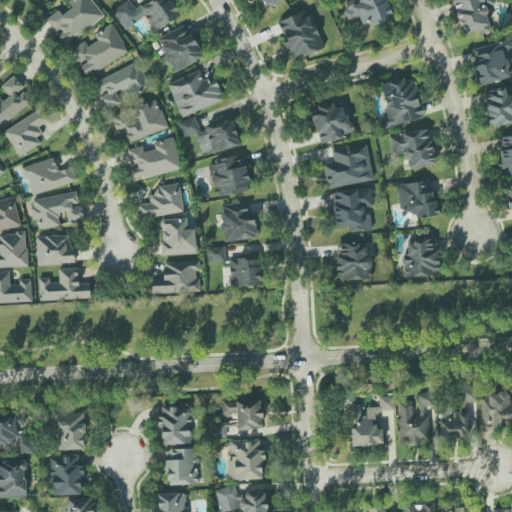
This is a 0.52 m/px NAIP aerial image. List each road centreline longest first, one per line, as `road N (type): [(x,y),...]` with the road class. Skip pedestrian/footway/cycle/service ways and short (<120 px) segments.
road 1 (secondary): [(0,381),(511,354)]
road 2 (residential): [(213,0),(265,98),(293,195),(302,362)]
road 3 (residential): [(0,18),(63,84),(97,141),(119,198),(130,263)]
road 4 (residential): [(475,232),(455,114),(413,0)]
road 5 (residential): [(308,477),(488,471)]
road 6 (residential): [(265,98),(430,39)]
road 7 (residential): [(302,362),(309,511)]
